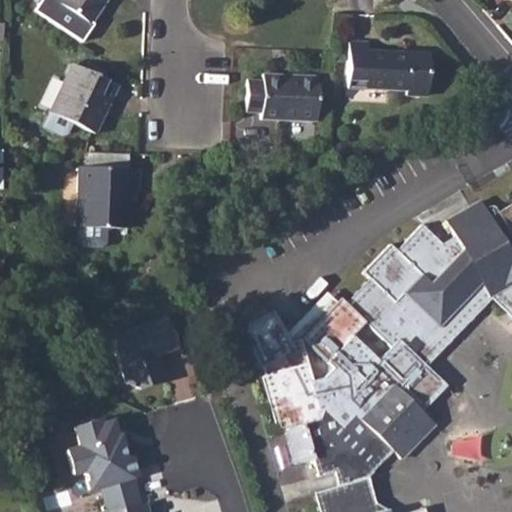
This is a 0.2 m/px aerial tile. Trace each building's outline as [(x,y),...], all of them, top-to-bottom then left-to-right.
[(56,0),(56,2),(90,25),(105,0),(56,0)] [(347,42),(346,88),(405,90),(405,94),(425,95),(427,52),(367,50),(367,43),(347,42)] [(63,79),(48,113),(95,134),(102,116),(96,114),(103,99),(107,100),(115,83),(75,65),(68,81),(63,79)] [(246,80),(244,111),(260,112),(260,119),(314,121),(316,77),(262,75),(261,80),(246,80)] [(454,133),(444,139),(450,148),(460,142),(454,133)] [(128,229),(130,203),(124,203),(125,190),(130,190),(138,190),(139,170),(77,167),(75,227),(128,229)] [(310,381),(305,363),(297,338),(289,342),(270,308),(235,329),(257,368),(259,367),(262,376),(258,376),(275,433),(284,431),(294,464),(311,459),(317,476),(332,472),(339,469),(379,427),(396,444),(390,451),(400,458),(433,424),(420,411),(445,385),(425,366),(412,353),(465,297),(486,296),(489,298),(511,319),(511,202),(487,216),(477,201),(442,220),(451,237),(439,243),(419,224),(394,250),(388,244),(360,273),(366,278),(343,303),(337,297),(298,338),(324,361),(331,368),(322,378),(310,381)] [(412,353),(425,366),(489,298),(486,296),(465,297),(412,353)] [(175,349),(163,316),(106,337),(123,383),(137,390),(165,379),(156,356),(175,349)] [(74,425),(80,445),(66,449),(72,472),(84,469),(89,488),(100,485),(108,511),(115,510),(140,502),(132,476),(137,474),(132,455),(127,456),(116,418),(102,422),(100,417),(74,425)] [(396,444),(379,427),(339,469),(332,472),(337,485),(347,482),(356,511),(385,511),(385,508),(375,504),(366,477),(390,451),(396,444)] [(455,433),(450,453),(479,460),(483,440),(455,433)] [(356,511),(347,482),(337,485),(311,493),(316,511),(424,511),(422,506),(403,511),(356,511)] [(108,511),(106,511),(148,511),(146,500),(140,502),(115,510),(108,511)]
